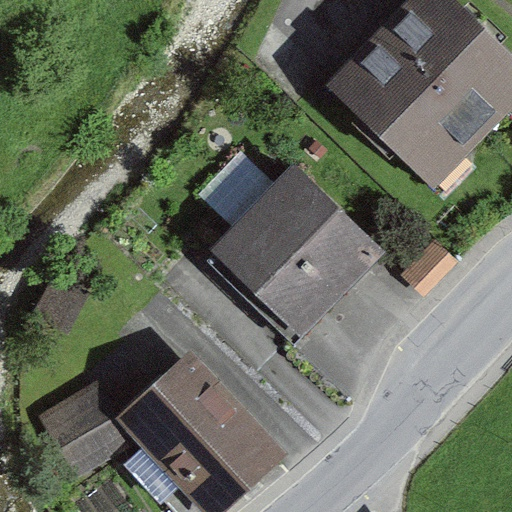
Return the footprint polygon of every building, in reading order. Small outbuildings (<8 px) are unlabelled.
[(511,90),(511,62),(448,0),(405,0),(329,79),(430,176),(511,90)] [(335,292),(376,250),(295,170),(218,249),(300,329),(302,326),(295,319),(328,285),(335,292)] [(425,291),(452,263),(434,245),(407,274),(425,291)] [(136,466),(177,511),(207,511),(272,454),(190,365),(133,418),(158,445),(136,466)] [(123,440),(90,385),(47,412),(79,465),(123,440)]
